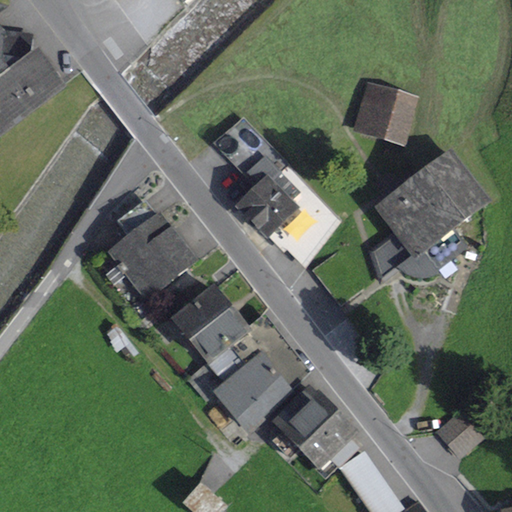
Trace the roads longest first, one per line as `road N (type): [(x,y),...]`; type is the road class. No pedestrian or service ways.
road 1 (residential): [(150,135),(427,486)]
road 2 (residential): [(0,350),(150,135)]
road 3 (residential): [(59,0),(150,135)]
